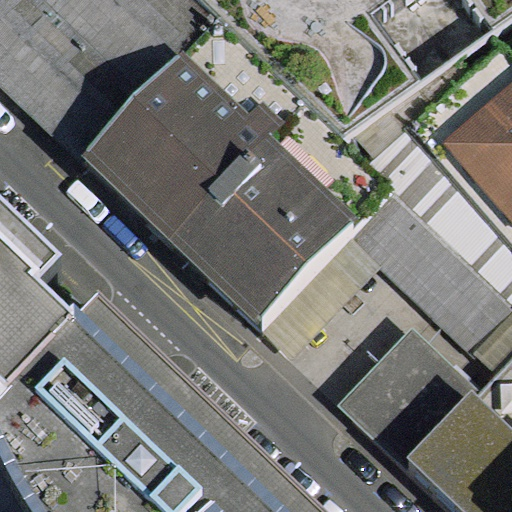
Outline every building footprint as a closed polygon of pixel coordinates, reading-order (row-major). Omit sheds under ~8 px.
[(219,34),(184,0),(0,0),(0,85),(89,169),(219,34)] [(362,144),(426,96),(377,29),(417,0),(459,0),(493,48),(511,34),(511,0),(184,0),(219,34),(308,117),(347,155),(362,144)] [(308,117),(219,34),(89,169),(178,254),(308,117)] [(410,138),(511,253),(511,49),(470,86),(410,138)] [(410,138),(470,86),(459,73),(426,96),(362,144),(382,163),(410,138)] [(347,155),(308,117),(178,254),(266,338),(269,335),(355,244),(396,201),(369,175),(347,155)] [(511,253),(410,138),(382,163),(369,175),(396,201),(411,216),(477,278),(511,312),(511,253)] [(355,244),(372,258),(411,216),(396,201),(355,244)] [(477,278),(411,216),(372,258),(384,269),(437,320),(477,278)] [(0,411),(6,418),(75,345),(56,328),(37,309),(62,283),(0,223),(0,411)] [(372,258),(355,244),(269,335),(297,361),(384,269),(372,258)] [(511,326),(511,312),(477,278),(437,320),(479,361),(511,326)] [(303,511),(102,319),(75,345),(6,418),(0,424),(0,475),(4,487),(17,511),(303,511)] [(425,351),(355,425),(412,478),(469,418),(482,404),(425,351)] [(511,371),(482,404),(469,418),(511,458),(511,371)] [(511,511),(511,458),(469,418),(412,478),(448,511),(511,511)]
